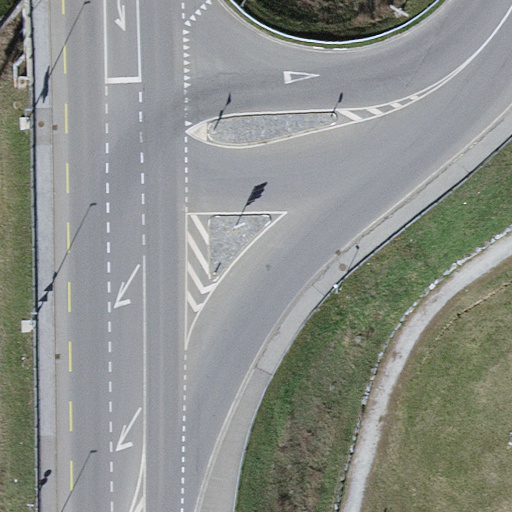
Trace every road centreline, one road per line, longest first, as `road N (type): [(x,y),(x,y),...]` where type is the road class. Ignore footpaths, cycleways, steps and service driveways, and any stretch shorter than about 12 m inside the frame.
road 1 (residential): [(141,511),(192,388),(275,268),(424,136)]
road 2 (residential): [(510,6),(442,49),(340,82),(121,85)]
road 3 (secondary): [(124,168),(123,511)]
road 4 (track): [(347,511),(382,378),(453,283),(511,241)]
road 5 (residential): [(124,168),(307,163),(424,136)]
road 6 (residential): [(424,136),(510,6)]
